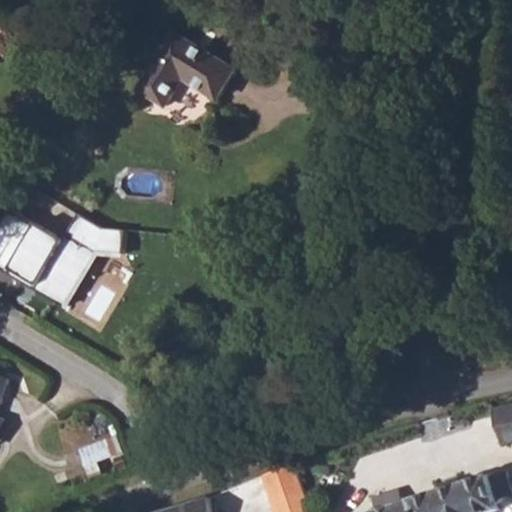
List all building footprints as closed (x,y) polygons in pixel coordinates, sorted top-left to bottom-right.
[(143,90),(170,106),(187,79),(220,99),(238,70),(178,33),(143,90)] [(191,374),(201,391),(216,382),(206,365),(191,374)] [(0,426),(3,419),(0,417),(0,410),(2,404),(11,380),(0,375),(0,426)] [(511,404),(494,408),(504,443),(511,441),(511,404)] [(80,450),(86,464),(113,454),(108,441),(80,450)] [(279,511),(314,511),(296,464),(266,476),(279,511)] [(439,488),(404,499),(401,489),(375,496),(379,508),(364,511),(486,511),(502,507),(501,503),(504,499),(509,497),(511,498),(511,483),(508,470),(494,474),(490,472),(464,480),(439,488)] [(439,488),(464,480),(462,474),(437,482),(439,488)] [(216,511),(212,497),(180,506),(161,511),(216,511)]
